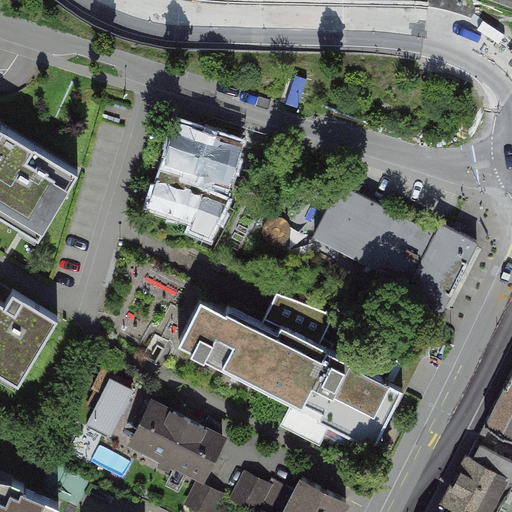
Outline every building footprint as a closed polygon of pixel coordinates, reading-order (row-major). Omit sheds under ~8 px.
[(33,0),(14,0),(12,11),(43,19),(47,3),(33,0)] [(242,144),(175,123),(161,171),(228,191),(242,144)] [(0,134),(0,212),(26,228),(59,173),(42,163),(47,155),(3,129),(0,134)] [(435,226),(340,179),(312,232),(380,266),(367,288),(399,306),(408,292),(441,309),(478,236),(441,216),(435,226)] [(0,293),(0,373),(29,391),(74,316),(30,290),(20,306),(9,299),(0,293)] [(373,453),(401,395),(200,296),(172,354),(373,453)] [(113,435),(135,387),(111,376),(89,424),(113,435)] [(511,376),(487,427),(511,439),(511,376)] [(223,430),(153,392),(128,438),(198,476),(223,430)] [(497,511),(511,484),(511,475),(472,454),(445,506),(457,511),(497,511)] [(0,511),(63,511),(68,503),(0,471),(0,511)] [(350,511),(355,505),(303,479),(286,511),(350,511)]
